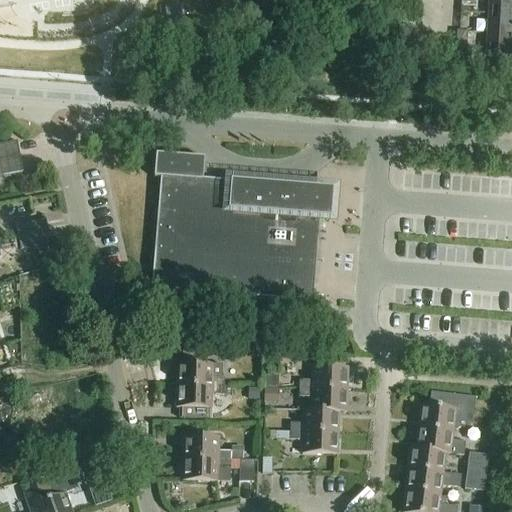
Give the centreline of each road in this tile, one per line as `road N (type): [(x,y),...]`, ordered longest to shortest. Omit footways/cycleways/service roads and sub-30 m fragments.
road 1 (residential): [(58,113),(511,149)]
road 2 (residential): [(147,511),(58,113)]
road 3 (residential): [(324,509),(352,509),(372,491),(389,341)]
